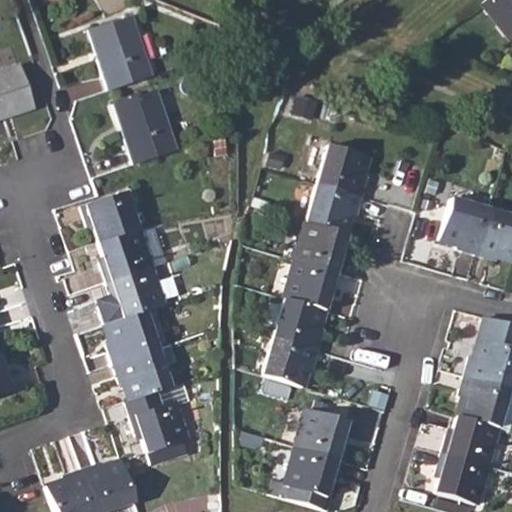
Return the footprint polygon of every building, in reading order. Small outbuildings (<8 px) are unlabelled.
[(511,0),(478,0),(508,35),(511,31),(511,0)] [(127,17),(85,31),(106,91),(147,77),(127,17)] [(17,66),(0,72),(0,118),(31,107),(17,66)] [(111,104),(132,164),(174,151),(152,90),(111,104)] [(323,146),(312,184),(358,197),(364,176),(360,175),(364,157),(323,146)] [(312,184),(301,222),(343,234),(347,216),(353,218),(358,197),(312,184)] [(88,224),(94,243),(134,229),(147,225),(139,205),(127,209),(121,192),(79,207),(85,225),(88,224)] [(452,250),(472,255),(484,209),(447,199),(435,240),(452,245),(452,250)] [(511,217),(484,209),(472,255),(492,261),(493,256),(511,262),(511,260),(511,217)] [(301,222),(290,260),(337,274),(342,255),(337,253),(343,234),(301,222)] [(134,229),(94,243),(100,259),(96,261),(103,282),(147,267),(134,229)] [(290,260),(279,300),(321,312),(326,293),(331,294),(337,274),(290,260)] [(147,267),(103,282),(110,301),(113,300),(120,318),(141,311),(160,304),(147,267)] [(279,300),(268,338),(315,351),(321,330),(316,329),(321,312),(279,300)] [(120,318),(101,325),(107,343),(102,345),(109,365),(154,349),(141,311),(120,318)] [(466,356),(460,377),(506,390),(511,370),(511,325),(482,318),(470,357),(466,356)] [(216,328),(202,333),(205,342),(216,339),(216,328)] [(268,338),(258,377),(299,389),(304,370),(310,372),(315,351),(268,338)] [(154,349),(109,365),(116,386),(120,385),(126,402),(155,392),(167,388),(154,349)] [(0,394),(12,391),(5,371),(0,372),(0,371),(0,394)] [(458,397),(454,417),(495,428),(508,432),(511,419),(511,391),(506,390),(460,377),(454,397),(458,397)] [(126,402),(121,404),(133,439),(136,438),(143,455),(178,443),(184,441),(171,402),(160,405),(155,392),(126,402)] [(301,409),(290,448),(337,462),(343,441),(339,441),(343,422),(301,409)] [(443,434),(438,454),(484,467),(495,428),(454,417),(448,435),(443,434)] [(337,462),(290,448),(280,487),(284,488),(280,501),(317,511),(321,499),(322,499),(327,479),(332,481),(337,462)] [(484,467),(438,454),(433,473),(437,475),(432,494),(473,506),(484,467)] [(98,463),(78,471),(91,511),(101,511),(131,502),(117,461),(99,466),(98,463)] [(59,481),(41,487),(49,508),(49,511),(91,511),(78,471),(58,477),(59,481)]
